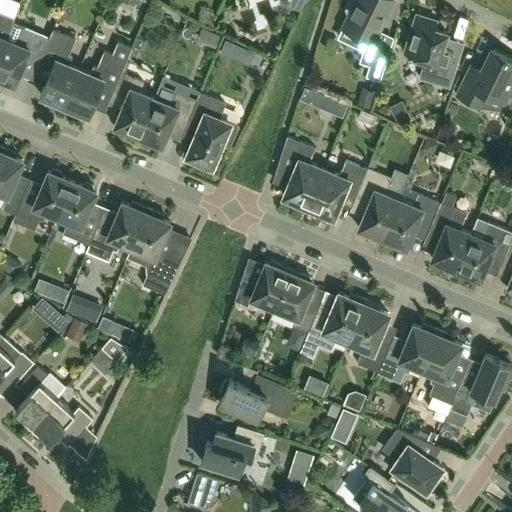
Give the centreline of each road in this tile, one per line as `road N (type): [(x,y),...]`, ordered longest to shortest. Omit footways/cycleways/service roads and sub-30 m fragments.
road 1 (residential): [(511,325),(0,116)]
road 2 (residential): [(159,511),(206,347)]
